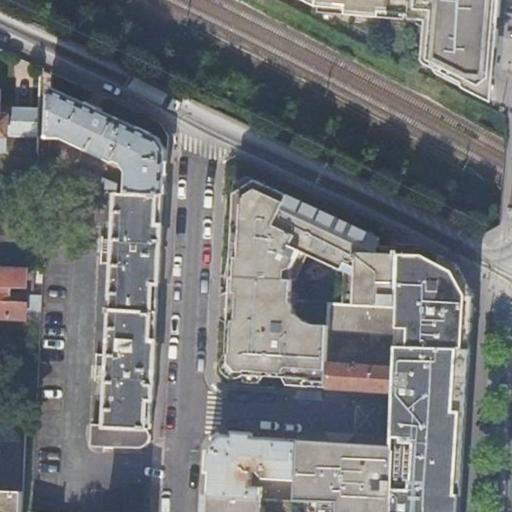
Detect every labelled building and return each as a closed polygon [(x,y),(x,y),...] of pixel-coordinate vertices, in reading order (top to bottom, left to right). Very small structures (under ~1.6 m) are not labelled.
[(498,0),(319,0),(319,4),(348,6),(348,12),(382,15),(382,9),(412,11),(412,10),(434,12),(432,42),(426,42),(425,55),(426,58),(429,62),(431,63),(444,64),(443,69),(479,87),(491,88),(496,26),(498,0)] [(165,194),(167,149),(159,136),(51,86),(49,136),(63,137),(115,163),(117,160),(122,163),(128,169),(127,192),(163,193),(165,194)] [(78,189),(117,191),(117,183),(80,166),(78,189)] [(28,191),(28,183),(17,182),(17,191),(28,191)] [(398,305),(400,260),(246,190),(225,204),(222,274),(262,275),(276,276),(279,233),(340,261),(331,284),(330,301),(398,305)] [(152,426),(163,193),(127,192),(117,191),(105,438),(128,439),(130,442),(133,444),(139,445),(142,445),(146,443),(149,440),(150,436),(150,431),(148,426),(152,426)] [(391,511),(460,511),(474,293),(466,277),(459,264),(442,255),(403,252),(403,234),(401,232),(400,260),(398,305),(397,330),(396,365),(395,388),(393,440),(394,440),(394,449),(391,511)] [(0,291),(9,291),(9,285),(26,286),(27,268),(0,267),(0,291)] [(260,306),(262,275),(222,274),(216,374),(227,385),(262,386),(266,306),(260,306)] [(329,326),(330,301),(331,284),(305,280),(299,388),(325,390),(325,385),(327,362),(329,326)] [(0,316),(25,317),(26,301),(8,300),(9,291),(0,291),(0,316)] [(41,318),(42,293),(34,292),(33,318),(41,318)] [(397,330),(398,305),(330,301),(329,326),(397,330)] [(325,385),(395,388),(396,365),(327,362),(325,385)] [(298,479),(299,443),(300,439),(222,435),(213,443),(210,494),(261,497),(262,486),(251,485),(251,473),(256,470),(265,477),(298,479)] [(391,511),(394,449),(299,443),(298,479),(297,499),(317,500),(316,507),(316,511),(391,511)] [(0,511),(22,511),(23,490),(0,488),(0,511)] [(296,506),(316,507),(317,500),(297,499),(296,506)]
